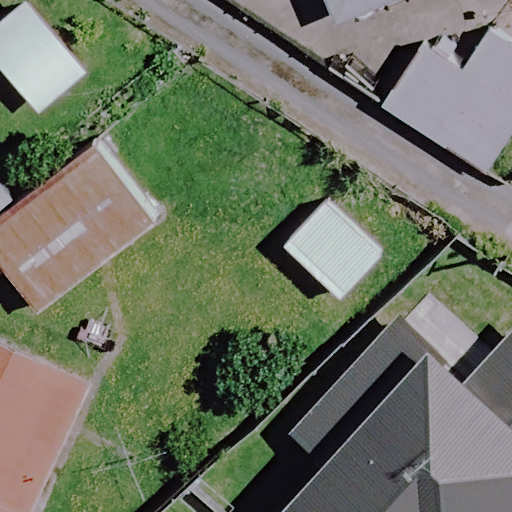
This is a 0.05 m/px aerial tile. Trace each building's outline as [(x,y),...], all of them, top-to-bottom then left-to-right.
[(92,73),(28,0),(0,24),(0,68),(41,116),(92,73)] [(320,0),(331,26),(396,0),(320,0)] [(511,137),(511,45),(490,31),(463,72),(426,47),(385,109),(487,176),(511,137)] [(154,229),(89,146),(0,214),(0,262),(42,316),(154,229)] [(386,256),(329,200),(284,247),(341,303),(386,256)] [(0,511),(35,511),(97,390),(0,341),(0,511)] [(313,511),(286,487),(263,511),(313,511)]
